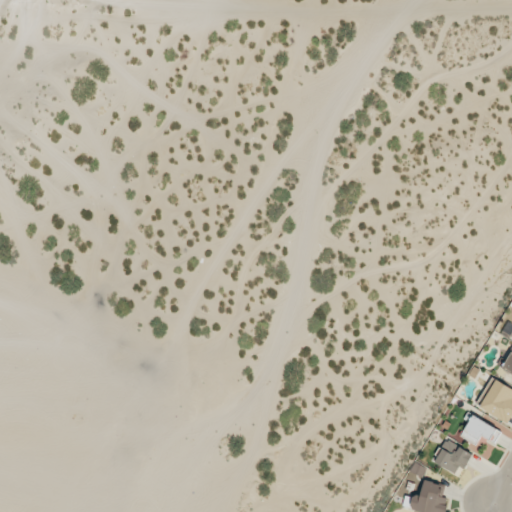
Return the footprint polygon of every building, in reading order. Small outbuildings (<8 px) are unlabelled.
[(511,323),(508,321),(502,332),(511,337),(511,323)] [(511,351),(502,368),(511,373),(511,351)] [(506,422),(511,412),(511,388),(496,379),(480,407),(506,422)] [(461,438),(477,444),(480,436),(496,443),(502,429),(470,416),(461,438)] [(433,461),(459,476),(472,454),(446,438),(433,461)] [(444,485),(425,480),(419,498),(406,494),(402,506),(422,511),(444,511),(448,498),(441,496),(444,485)]
